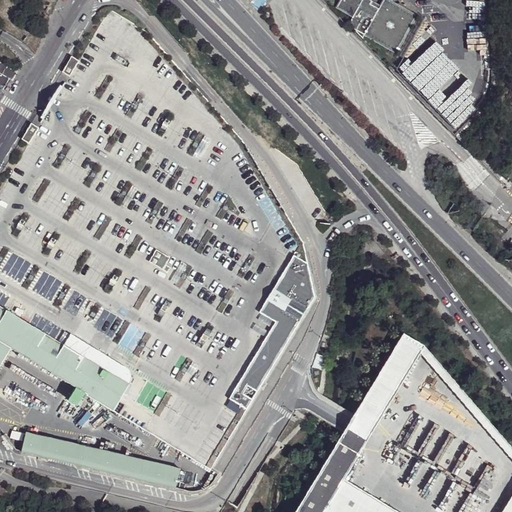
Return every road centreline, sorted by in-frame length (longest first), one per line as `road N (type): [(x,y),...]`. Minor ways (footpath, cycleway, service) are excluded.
road 1 (primary): [(511,305),(281,62)]
road 2 (primary): [(172,0),(355,182)]
road 3 (primary): [(355,182),(511,382)]
road 4 (primary): [(187,0),(327,140),(355,182)]
